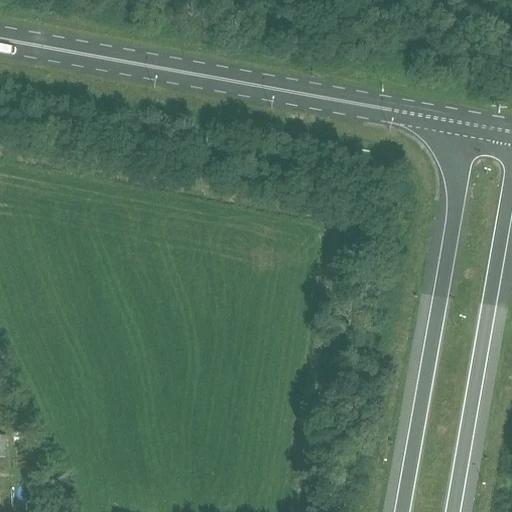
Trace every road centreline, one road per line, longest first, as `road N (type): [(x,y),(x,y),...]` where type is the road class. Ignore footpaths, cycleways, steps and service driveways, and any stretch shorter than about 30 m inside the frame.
road 1 (primary): [(468,124),(0,38)]
road 2 (motorway): [(468,124),(400,511)]
road 3 (motorway): [(452,511),(511,167)]
